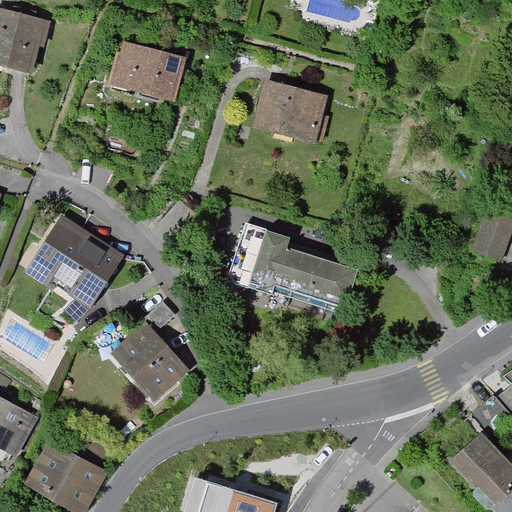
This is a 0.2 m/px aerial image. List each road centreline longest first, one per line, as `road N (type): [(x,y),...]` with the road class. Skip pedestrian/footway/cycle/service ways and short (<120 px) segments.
road 1 (residential): [(104,511),(149,451),(203,426),(405,394)]
road 2 (residential): [(319,511),(405,394)]
road 3 (residential): [(405,394),(434,384),(511,331)]
